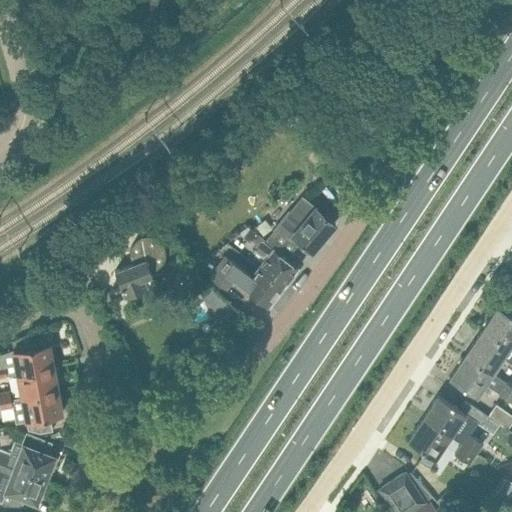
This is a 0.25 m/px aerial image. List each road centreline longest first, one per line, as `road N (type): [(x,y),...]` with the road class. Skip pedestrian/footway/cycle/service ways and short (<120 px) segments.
road 1 (unclassified): [(144,444),(288,316),(498,0)]
road 2 (motorway): [(511,53),(202,511)]
road 3 (motorway): [(261,511),(511,125)]
road 4 (residential): [(308,511),(511,206)]
road 5 (residential): [(0,325),(44,306),(81,308),(109,383),(144,444)]
road 6 (residential): [(0,135),(22,95),(0,0)]
